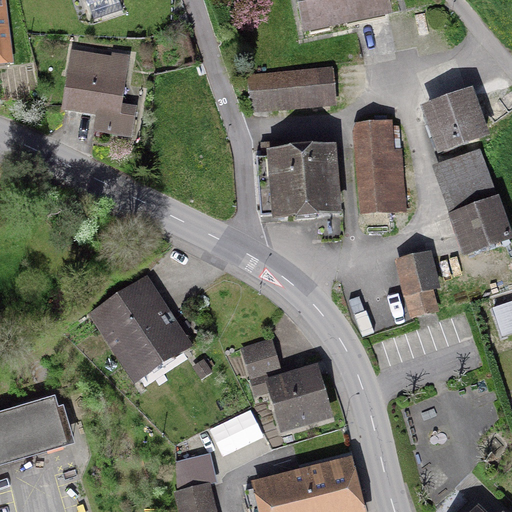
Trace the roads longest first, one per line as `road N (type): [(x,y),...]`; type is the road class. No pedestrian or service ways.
road 1 (tertiary): [(238,249),(290,281),(340,339),(363,388),(395,511)]
road 2 (tertiary): [(0,134),(238,249)]
road 3 (residential): [(194,0),(239,145),(247,233),(238,249)]
